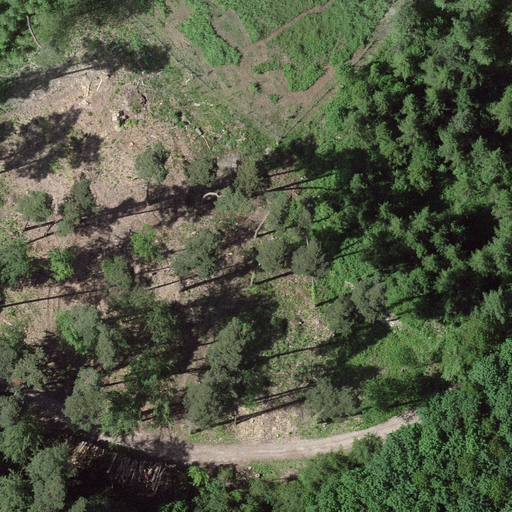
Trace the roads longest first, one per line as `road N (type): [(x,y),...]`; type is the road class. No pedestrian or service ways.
road 1 (track): [(0,375),(80,420),(168,446),(269,451),(407,429)]
road 2 (track): [(511,345),(407,429)]
